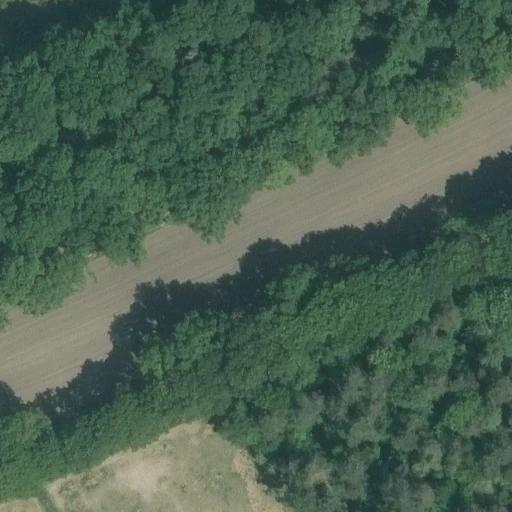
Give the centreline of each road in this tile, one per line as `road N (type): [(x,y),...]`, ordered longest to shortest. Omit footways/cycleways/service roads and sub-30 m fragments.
road 1 (track): [(511,227),(223,355)]
road 2 (track): [(223,355),(0,454)]
